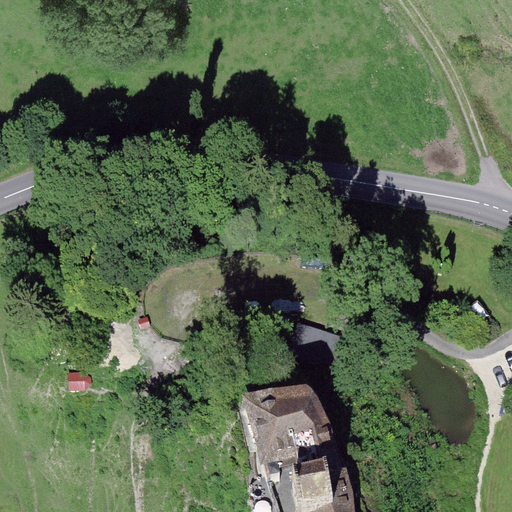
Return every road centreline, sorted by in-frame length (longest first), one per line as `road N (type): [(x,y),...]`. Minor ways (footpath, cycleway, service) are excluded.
road 1 (tertiary): [(0,201),(126,163),(194,160),(511,214)]
road 2 (track): [(493,206),(495,188),(463,87),(404,0)]
